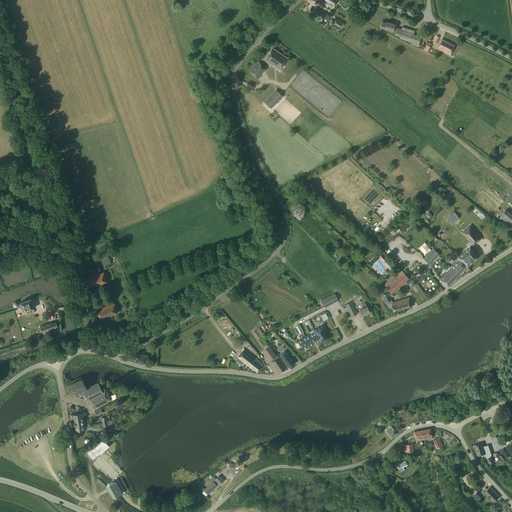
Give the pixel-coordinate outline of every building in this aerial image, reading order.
[(326,14),(317,8),(312,16),(320,22),(326,14)] [(394,28),(395,24),(387,22),(386,23),(382,21),(380,28),(393,32),(396,32),(395,35),(401,36),(400,39),(411,42),(411,44),(418,47),(421,36),(414,34),(415,31),(402,27),(401,30),(394,28)] [(455,46),(442,40),(437,49),(450,55),(455,46)] [(432,44),(427,42),(423,50),(428,52),(432,44)] [(265,60),(279,69),(287,58),(272,48),(265,60)] [(266,69),(258,62),(249,72),(257,80),(260,77),(259,76),(266,69)] [(283,97),(277,91),(265,103),(271,108),(283,97)] [(498,217),(510,228),(511,225),(511,214),(506,209),(498,217)] [(449,217),(453,223),(459,218),(454,213),(449,217)] [(482,237),(472,224),(462,232),(472,245),(482,237)] [(410,240),(414,246),(420,242),(417,236),(410,240)] [(459,259),(467,266),(477,257),(469,247),(457,257),(459,259)] [(440,255),(433,249),(424,259),(430,265),(440,255)] [(368,261),(373,265),(379,259),(374,254),(368,261)] [(108,255),(100,259),(104,268),(112,264),(108,255)] [(459,259),(457,261),(455,263),(440,279),(448,286),(467,266),(459,259)] [(389,272),(393,277),(384,284),(394,296),(401,290),(399,288),(409,279),(401,269),(396,274),(392,269),(389,272)] [(85,278),(88,288),(107,282),(103,272),(85,278)] [(392,303),(387,292),(382,295),(385,302),(387,301),(390,306),(392,305),(394,312),(411,307),(408,297),(392,303)] [(335,293),(320,300),(324,307),(338,300),(335,293)] [(18,303),(16,302),(14,302),(13,304),(13,306),(15,307),(17,307),(21,308),(22,308),(23,312),(34,308),(31,299),(20,302),(21,307),(18,305),(18,303)] [(345,305),(352,317),(358,314),(352,302),(345,305)] [(118,313),(114,303),(95,310),(98,319),(118,313)] [(366,306),(365,303),(361,304),(363,308),(359,310),(362,316),(370,312),(367,306),(366,306)] [(59,331),(56,322),(41,327),(43,334),(52,331),(52,333),(59,331)] [(315,332),(318,337),(326,333),(322,325),(314,330),(315,332)] [(253,332),(257,338),(261,335),(257,329),(253,332)] [(310,334),(315,343),(320,341),(318,337),(315,332),(310,334)] [(320,341),(320,342),(328,338),(326,333),(318,337),(320,341)] [(315,343),(310,334),(305,337),(310,345),(315,343)] [(305,337),(298,341),(302,350),(310,345),(305,337)] [(277,356),(270,346),(265,350),(272,360),(271,362),(278,373),(286,367),(279,357),(277,356)] [(253,356),(245,349),(235,360),(242,365),(244,362),(257,372),(263,364),(254,357),(254,356),(254,355),(253,356)] [(294,363),(286,350),(280,354),(288,367),(294,363)] [(148,356),(136,354),(135,361),(146,364),(148,356)] [(76,394),(83,390),(88,400),(93,409),(111,400),(106,390),(103,392),(98,382),(87,388),(81,378),(71,384),(76,394)] [(127,394),(126,392),(125,390),(116,395),(118,399),(120,398),(127,394)] [(74,422),(83,420),(82,413),(73,415),(74,422)] [(88,420),(83,420),(74,422),(75,430),(85,429),(89,428),(88,420)] [(112,420),(110,421),(107,421),(107,423),(103,424),(103,431),(113,430),(112,420)] [(397,433),(391,426),(386,431),(389,433),(388,434),(392,438),(397,433)] [(423,430),(424,439),(425,439),(433,438),(431,428),(423,430)] [(424,439),(423,430),(414,431),(416,438),(411,439),(412,443),(404,445),(405,452),(414,450),(413,447),(415,447),(414,441),(416,441),(424,439)] [(491,438),(496,448),(502,446),(497,436),(491,438)] [(443,446),(438,438),(433,441),(435,444),(434,444),(438,449),(443,446)] [(108,445),(101,439),(93,447),(87,453),(91,458),(93,460),(99,454),(108,445)] [(477,456),(483,454),(486,459),(487,459),(486,460),(490,465),(495,461),(491,456),(491,457),(490,456),(492,455),(491,451),(490,448),(489,448),(489,446),(484,447),(483,442),(473,446),(477,456)] [(501,454),(499,451),(495,454),(503,466),(507,463),(505,459),(501,454)] [(398,469),(407,464),(405,461),(397,466),(398,469)] [(219,475),(213,481),(204,489),(202,487),(200,490),(202,492),(204,494),(206,492),(208,494),(218,484),(220,485),(224,480),(219,475)] [(122,492),(116,482),(109,483),(106,486),(113,498),(117,497),(122,492)] [(477,490),(473,486),(469,490),(473,495),(474,494),(479,498),(483,494),(485,495),(486,494),(494,501),(499,496),(490,487),(487,490),(485,488),(481,492),(479,489),(477,490)]
